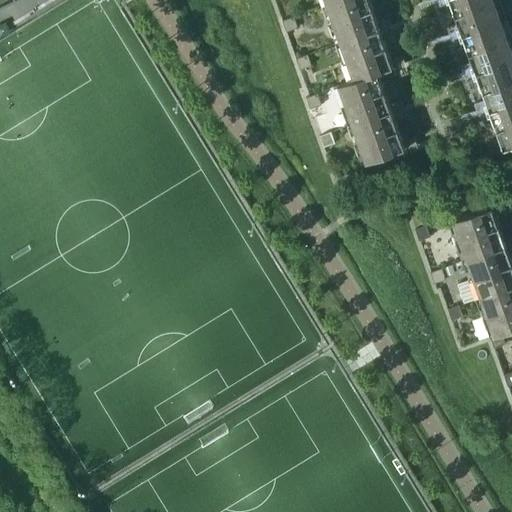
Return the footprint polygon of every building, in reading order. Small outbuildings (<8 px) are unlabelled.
[(320,0),(322,5),(328,3),(339,35),(334,37),(336,43),(341,41),(353,73),(347,75),(349,80),(339,84),(351,117),(346,119),(348,124),(353,122),(365,155),(359,156),(362,162),(405,147),(407,152),(419,148),(415,136),(403,141),(395,119),(407,115),(401,98),(389,102),(378,71),(393,65),(397,76),(408,72),(402,55),(391,59),(383,38),(395,34),(389,17),(377,21),(369,0),(320,0)] [(438,0),(440,5),(451,1),(459,22),(448,26),(454,43),(465,39),(473,60),(461,64),(467,81),(479,77),(486,98),(475,102),(481,119),(492,115),(500,136),(489,140),(493,152),(511,144),(511,50),(503,25),(508,23),(506,17),(501,19),(493,0),(438,0)] [(294,16),(283,20),(287,31),(298,27),(294,16)] [(296,58),(300,69),(311,65),(307,54),(296,58)] [(318,93),(310,96),(306,97),(310,108),(322,104),(318,93)] [(332,131),(320,135),(324,146),(336,142),(332,131)] [(511,260),(510,255),(511,253),(511,234),(504,238),(496,217),(508,213),(503,201),(448,221),(449,221),(454,220),(466,252),(460,254),(462,260),(468,258),(479,290),(474,292),(476,298),(482,296),(493,328),(488,330),(494,347),(505,343),(501,332),(511,327),(511,260)] [(415,229),(419,240),(431,236),(427,225),(415,229)] [(455,272),(453,265),(443,268),(446,275),(455,272)] [(431,271),(435,283),(446,279),(442,268),(431,271)] [(464,302),(476,298),(474,292),(469,278),(458,283),(464,302)] [(448,308),(452,320),(463,316),(459,304),(448,308)]
